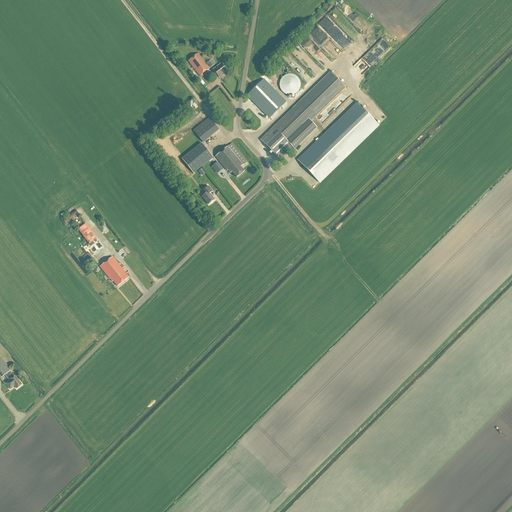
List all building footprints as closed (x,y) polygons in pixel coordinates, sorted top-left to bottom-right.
[(199,76),(209,69),(208,68),(208,67),(198,54),(188,61),(199,76)] [(221,75),(226,71),(221,64),(213,70),(219,78),(222,76),(221,75)] [(345,88),(331,73),(260,140),(276,156),(277,156),(278,157),(280,157),(281,156),(282,156),(291,147),(294,150),(317,128),(310,121),(345,88)] [(300,87),(300,85),(300,83),(299,81),(299,79),(297,78),(296,76),(294,75),(293,75),(291,74),(289,75),(287,75),(285,76),(283,77),(282,78),(281,80),(280,82),(280,84),(280,85),(280,87),(281,89),(282,91),(283,92),(285,93),(286,94),(288,95),(290,95),(292,95),(294,94),(296,93),(297,92),(298,90),(299,89),(300,87)] [(264,79),(247,96),(269,119),(286,102),(264,79)] [(298,161),(319,183),(378,126),(357,104),(298,161)] [(193,131),(203,143),(219,131),(209,118),(193,131)] [(202,144),(182,160),(193,174),(213,158),(202,144)] [(232,144),(215,156),(227,171),(228,170),(230,173),(232,172),(236,178),(244,172),(240,168),(247,162),(232,144)] [(220,171),(215,165),(212,167),(217,173),(220,171)] [(186,179),(182,174),(184,173),(182,170),(177,174),(183,182),(186,179)] [(208,205),(214,200),(209,194),(212,192),(209,187),(204,190),(207,193),(202,197),(208,205)] [(63,220),(67,226),(80,217),(76,210),(63,220)] [(78,229),(89,244),(97,239),(85,224),(83,225),(78,229)] [(86,266),(94,260),(88,253),(80,259),(86,266)] [(129,278),(112,257),(100,267),(107,276),(109,279),(110,279),(112,282),(113,281),(117,287),(129,278)] [(0,356),(0,376),(1,378),(5,375),(9,381),(5,384),(10,390),(15,386),(17,389),(22,385),(15,376),(14,377),(10,372),(11,371),(0,356)]
